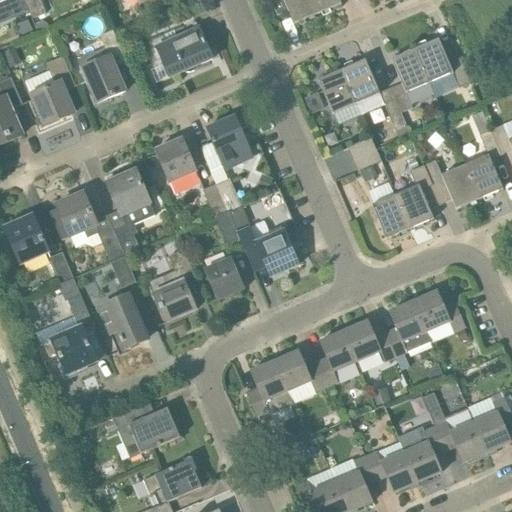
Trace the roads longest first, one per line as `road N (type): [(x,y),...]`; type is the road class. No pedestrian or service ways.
road 1 (residential): [(0,189),(260,78)]
road 2 (residential): [(358,292),(260,78)]
road 3 (residential): [(260,78),(427,0)]
road 4 (residential): [(358,292),(212,364)]
road 5 (residential): [(212,364),(212,397),(260,511)]
road 6 (residential): [(70,410),(183,362),(212,364)]
road 7 (residential): [(54,511),(0,381)]
